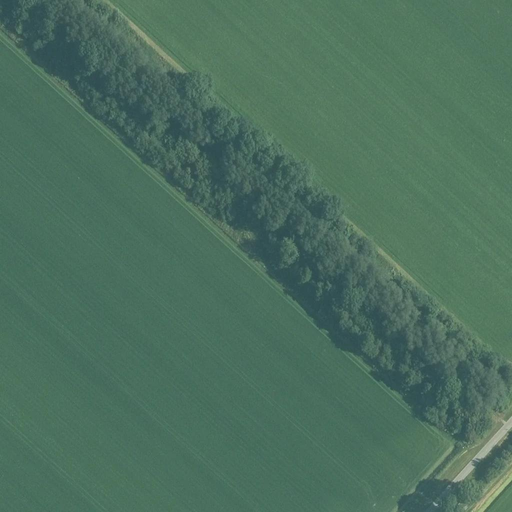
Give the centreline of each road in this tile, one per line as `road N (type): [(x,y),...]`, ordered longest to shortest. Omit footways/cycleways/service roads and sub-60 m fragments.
road 1 (track): [(507,426),(40,0)]
road 2 (residential): [(430,511),(511,422)]
